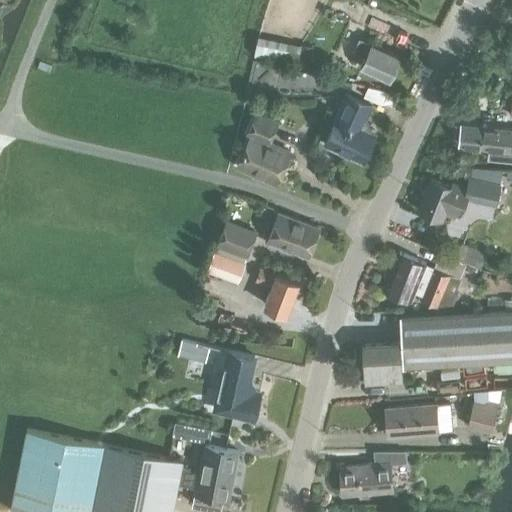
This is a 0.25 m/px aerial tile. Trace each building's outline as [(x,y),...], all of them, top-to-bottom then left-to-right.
[(370,43),(362,41),(359,49),(366,52),(361,64),(389,77),(400,54),(370,42),(370,43)] [(309,56),(299,53),(296,63),(307,66),(309,56)] [(362,160),(375,132),(369,130),(364,117),(371,103),(347,92),(324,142),(362,160)] [(276,182),(290,150),(270,141),(278,121),(256,111),(245,133),(248,135),(236,164),(276,182)] [(511,126),(461,121),(459,144),(488,147),(487,157),(511,159),(511,126)] [(451,183),(430,175),(417,208),(444,216),(447,209),(460,213),(467,199),(496,204),(501,182),(470,176),(467,186),(453,181),(451,183)] [(308,254),(318,226),(277,211),(267,238),(308,254)] [(246,255),(256,229),(226,217),(216,244),(246,255)] [(238,281),(246,260),(215,248),(207,268),(238,281)] [(455,291),(458,282),(455,281),(457,275),(450,273),(433,266),(434,266),(426,261),(426,260),(399,250),(384,289),(411,299),(414,290),(420,292),(419,296),(437,304),(437,303),(454,303),(458,293),(455,291)] [(287,311),(299,279),(276,271),(260,265),(256,278),(271,284),(263,303),(287,311)] [(400,379),(399,364),(511,358),(511,309),(401,316),(402,338),(399,341),(365,343),(367,378),(378,377),(378,380),(400,379)] [(195,341),(186,338),(181,337),(177,353),(191,357),(195,341)] [(254,417),(260,391),(254,389),(249,380),(255,355),(229,349),(215,408),(254,417)] [(474,399),(467,424),(492,430),(498,400),(501,390),(473,391),(474,399)] [(387,434),(439,430),(437,401),(385,406),(387,434)] [(31,428),(15,508),(33,511),(172,511),(178,482),(180,472),(182,463),(183,457),(106,442),(105,442),(31,428)] [(180,472),(178,482),(180,482),(195,485),(194,490),(191,502),(220,508),(222,494),(228,496),(237,449),(203,443),(198,466),(197,466),(183,463),(182,463),(180,472)] [(342,492),(394,489),(391,463),(406,461),(406,449),(374,449),(376,462),(339,465),(342,492)]
